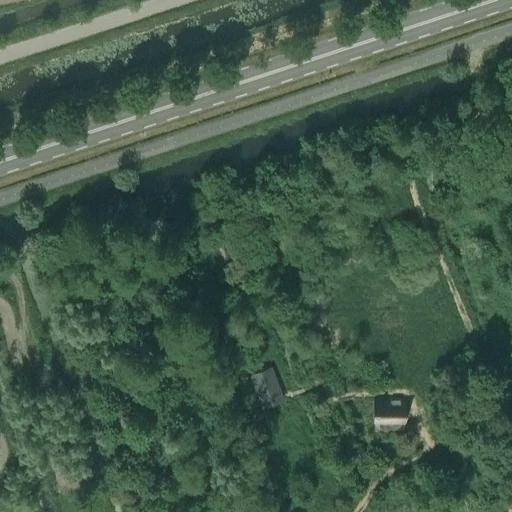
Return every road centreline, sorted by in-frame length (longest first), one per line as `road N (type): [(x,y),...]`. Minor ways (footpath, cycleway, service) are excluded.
road 1 (unclassified): [(0,199),(511,29)]
road 2 (primary): [(0,162),(494,0)]
road 3 (unclassified): [(177,0),(0,57)]
